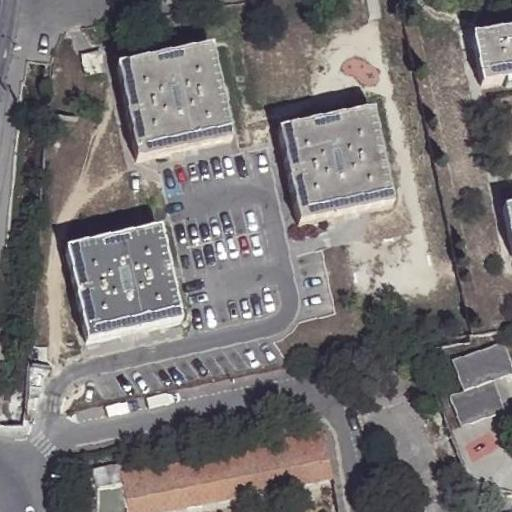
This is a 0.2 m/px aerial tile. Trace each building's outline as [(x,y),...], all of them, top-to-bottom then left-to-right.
[(511,79),(511,30),(478,37),(487,85),(511,79)] [(96,45),(79,49),(84,67),(101,65),(96,45)] [(209,45),(117,67),(139,161),(231,140),(209,45)] [(374,110),(281,130),(302,225),(395,205),(374,110)] [(159,231),(66,253),(90,348),(182,325),(159,231)] [(511,368),(502,344),(451,364),(463,394),(491,382),(511,374),(511,368)] [(29,364),(28,376),(39,377),(39,365),(29,364)] [(463,394),(448,400),(460,428),(502,411),(491,382),(463,394)] [(126,511),(162,511),(336,476),(326,429),(118,472),(120,482),(126,511)] [(74,511),(93,511),(94,487),(120,482),(118,472),(117,463),(77,471),(74,511)]
